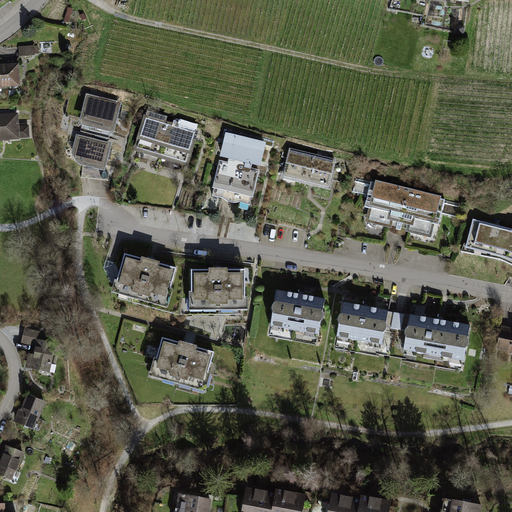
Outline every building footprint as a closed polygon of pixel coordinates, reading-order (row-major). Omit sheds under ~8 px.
[(34,46),(19,47),(19,56),(35,55),(34,46)] [(17,64),(0,65),(0,85),(18,84),(17,64)] [(119,103),(89,95),(81,126),(112,134),(119,103)] [(18,112),(0,113),(0,140),(31,138),(30,125),(19,126),(18,112)] [(194,133),(144,119),(136,149),(186,162),(194,133)] [(110,144),(79,137),(73,163),(103,170),(110,144)] [(265,146),(227,137),(220,163),(258,173),(265,146)] [(336,161),(289,150),(282,176),(330,187),(336,161)] [(251,201),(258,173),(220,163),(213,191),(251,201)] [(441,199),(375,183),(367,215),(433,231),(441,199)] [(465,244),(462,253),(500,260),(511,265),(511,230),(473,221),(468,245),(465,244)] [(176,270),(124,256),(117,282),(114,294),(165,308),(176,270)] [(245,271),(190,272),(191,314),(245,314),(245,271)] [(325,301),(277,290),(269,326),(318,336),(325,301)] [(388,314),(343,306),(337,340),(383,347),(388,314)] [(470,328),(410,317),(404,350),(464,361),(470,328)] [(40,332),(25,329),(22,343),(37,346),(35,356),(30,354),(28,361),(33,362),(32,368),(47,372),(49,362),(51,363),(55,344),(38,340),(40,332)] [(511,333),(509,332),(503,331),(498,353),(510,356),(509,359),(511,359),(511,333)] [(213,353),(161,339),(151,378),(203,392),(213,353)] [(44,402),(28,396),(22,410),(19,409),(16,416),(19,418),(17,422),(31,428),(35,419),(37,420),(44,402)] [(23,453),(7,446),(1,461),(0,461),(0,474),(10,479),(14,470),(16,471),(23,453)] [(272,499),(270,511),(285,511),(288,496),(273,494),(272,499)] [(248,495),(244,511),(257,511),(260,497),(248,495)] [(299,511),(302,499),(288,496),(285,511),(299,511)] [(270,511),(272,499),(260,497),(257,511),(270,511)] [(211,511),(213,505),(183,499),(180,511),(211,511)] [(332,499),(329,511),(343,511),(345,501),(332,499)] [(359,504),(356,511),(373,511),(376,503),(360,499),(359,504)] [(356,511),(359,504),(345,501),(343,511),(356,511)] [(376,503),(373,511),(389,511),(391,507),(376,503)]
